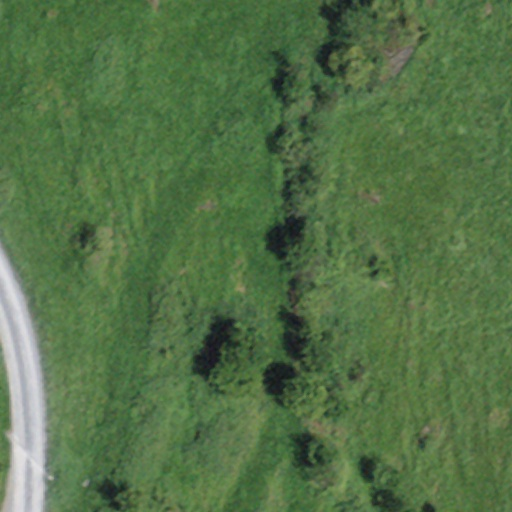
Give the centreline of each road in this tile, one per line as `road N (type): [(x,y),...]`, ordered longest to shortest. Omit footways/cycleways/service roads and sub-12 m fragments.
road 1 (track): [(85,511),(131,361),(143,269),(282,27),(327,0)]
road 2 (track): [(304,511),(249,79)]
road 3 (track): [(23,511),(13,332),(0,303)]
road 4 (track): [(231,511),(285,397)]
